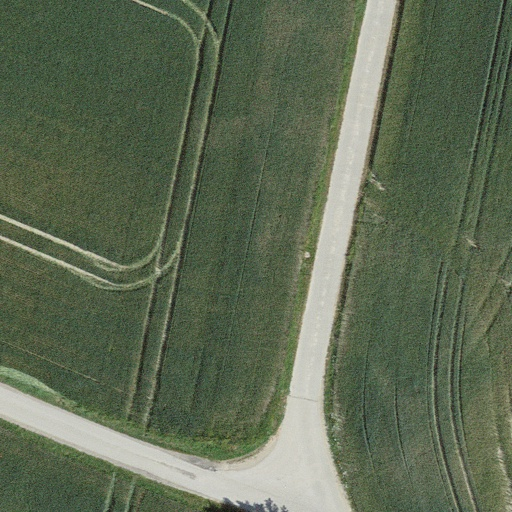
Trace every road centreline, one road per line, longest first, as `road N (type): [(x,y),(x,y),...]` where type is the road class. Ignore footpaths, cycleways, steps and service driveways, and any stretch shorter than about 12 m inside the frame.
road 1 (track): [(283,496),(380,0)]
road 2 (unclassified): [(0,403),(168,474),(283,496),(306,511)]
